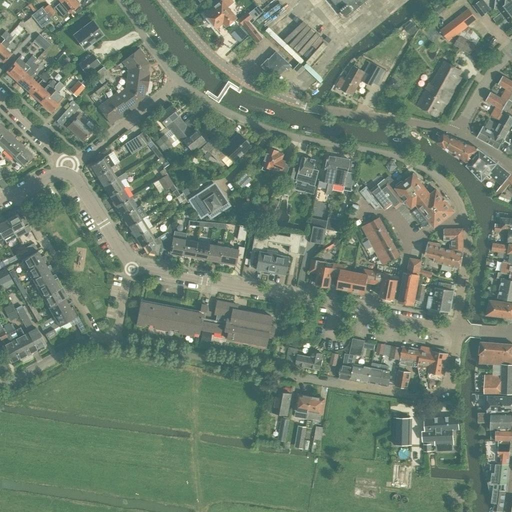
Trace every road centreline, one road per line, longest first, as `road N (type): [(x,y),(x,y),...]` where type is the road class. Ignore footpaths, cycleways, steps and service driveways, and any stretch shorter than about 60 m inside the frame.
road 1 (residential): [(456,328),(447,388),(438,395),(113,337)]
road 2 (residential): [(455,131),(322,109),(243,84),(162,0)]
road 3 (residential): [(456,328),(129,269)]
road 4 (residential): [(464,215),(449,187),(415,163),(270,131),(223,112),(181,82)]
road 5 (residential): [(67,167),(181,82)]
road 6 (residential): [(0,388),(98,337),(113,337)]
road 7 (residential): [(362,210),(382,212),(406,241),(464,215)]
